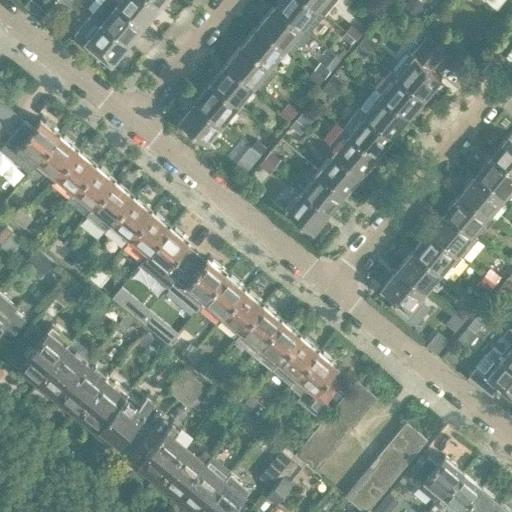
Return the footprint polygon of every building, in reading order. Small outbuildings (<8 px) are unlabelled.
[(35,0),(28,0),(26,3),(35,11),(41,4),(35,0)] [(144,22),(117,0),(101,0),(92,12),(128,41),(144,22)] [(160,4),(155,0),(117,0),(144,22),(160,4)] [(311,0),(277,0),(276,2),(303,24),(318,6),(311,0)] [(311,0),(318,6),(325,12),(335,0),(311,0)] [(310,30),(303,24),(276,2),(260,22),(287,44),(293,50),(310,30)] [(128,41),(92,12),(75,31),(76,36),(86,45),(89,42),(112,61),(128,41)] [(260,22),(244,41),(271,63),(287,44),(260,22)] [(352,23),(347,30),(356,38),(362,31),(352,23)] [(356,38),(347,30),(342,37),(351,44),(356,38)] [(428,32),(420,42),(440,58),(448,49),(428,32)] [(375,42),(366,35),(360,41),(370,49),(375,42)] [(244,41),(228,60),(255,82),(271,63),(244,41)] [(370,49),(360,41),(355,47),(364,55),(370,49)] [(414,54),(399,72),(425,95),(442,75),(433,68),(440,58),(420,42),(412,52),(414,54)] [(228,60),(213,78),(240,100),(255,82),(228,60)] [(321,62),(315,68),(325,76),(330,69),(321,62)] [(425,95),(399,72),(392,67),(376,86),(410,114),(425,95)] [(325,76),(315,68),(310,75),(319,83),(325,76)] [(343,81),(334,73),(328,79),(338,87),(343,81)] [(213,78),(196,98),(223,120),(240,100),(213,78)] [(338,87),(328,79),(323,86),(333,94),(338,87)] [(410,114),(376,86),(360,106),(393,133),(410,114)] [(0,98),(0,112),(9,120),(16,112),(0,98)] [(206,140),(223,120),(196,98),(180,118),(206,140)] [(288,101),(284,106),(293,114),(298,109),(288,101)] [(293,114),(284,106),(279,112),(289,120),(293,114)] [(393,133),(360,106),(344,124),(378,152),(393,133)] [(312,119),(302,111),(297,117),(306,125),(312,119)] [(0,112),(0,128),(1,129),(9,120),(0,112)] [(7,138),(36,162),(60,133),(53,127),(54,125),(46,119),(45,120),(41,116),(33,126),(24,118),(7,138)] [(306,125),(297,117),(292,124),(301,132),(306,125)] [(378,152),(344,124),(328,143),(335,149),(362,171),(378,152)] [(511,133),(510,132),(493,151),(511,167),(511,133)] [(63,135),(60,133),(36,162),(54,177),(78,148),(71,142),(72,141),(64,134),(63,135)] [(257,138),(252,145),(261,152),(266,146),(257,138)] [(82,151),(78,148),(54,177),(72,193),(97,163),(90,157),(91,156),(83,149),(82,151)] [(362,171),(335,149),(320,168),(346,190),(362,171)] [(270,151),(266,156),(275,164),(280,159),(270,151)] [(511,167),(493,151),(478,170),(505,194),(509,197),(511,193),(511,167)] [(275,164),(266,156),(260,162),(270,170),(275,164)] [(100,166),(97,163),(72,193),(91,208),(115,179),(108,173),(109,171),(101,165),(100,166)] [(346,190),(320,168),(303,187),(330,210),(346,190)] [(478,170),(461,190),(489,213),(505,194),(478,170)] [(119,182),(115,179),(91,208),(87,213),(106,228),(110,224),(134,194),(126,188),(128,187),(120,180),(119,182)] [(330,210),(303,187),(287,207),(313,230),(330,210)] [(461,190),(446,208),(474,231),(482,222),(487,226),(494,217),(489,213),(461,190)] [(137,197),(134,194),(110,224),(128,239),(152,210),(145,203),(146,202),(138,196),(137,197)] [(20,206),(12,215),(18,220),(26,211),(20,206)] [(446,208),(430,228),(457,251),(474,231),(446,208)] [(155,212),(152,210),(128,239),(146,254),(171,225),(163,219),(164,217),(157,211),(155,212)] [(26,211),(18,220),(24,225),(32,216),(26,211)] [(0,232),(0,233),(5,237),(12,228),(7,224),(0,232)] [(174,228),(171,225),(146,254),(175,278),(191,258),(182,250),(190,241),(182,234),(183,233),(175,226),(174,228)] [(21,235),(18,233),(12,228),(5,237),(0,243),(9,250),(21,235)] [(462,255),(457,251),(430,228),(414,247),(442,270),(447,274),(462,255)] [(57,237),(49,246),(55,251),(63,242),(57,237)] [(63,242),(55,251),(62,256),(69,247),(63,242)] [(53,260),(35,247),(26,257),(44,271),(53,260)] [(414,247),(398,266),(426,289),(442,270),(414,247)] [(196,309),(227,272),(220,266),(221,264),(213,258),(212,259),(208,256),(200,265),(191,258),(175,278),(168,285),(196,309)] [(96,265),(88,275),(94,280),(102,270),(96,265)] [(398,266),(381,286),(382,287),(382,286),(395,297),(390,303),(408,318),(424,299),(421,296),(426,289),(398,266)] [(499,275),(490,268),(485,274),(494,281),(499,275)] [(102,270),(94,280),(100,285),(108,276),(102,270)] [(230,275),(227,272),(203,301),(221,317),(246,288),(238,281),(239,280),(231,273),(230,275)] [(494,281),(485,274),(480,280),(489,288),(494,281)] [(71,275),(55,294),(64,302),(80,283),(71,275)] [(511,284),(511,280),(507,277),(500,286),(507,292),(511,284)] [(507,292),(500,286),(494,292),(501,298),(507,292)] [(249,290),(246,288),(221,317),(240,332),(264,303),(256,296),(258,295),(250,289),(249,290)] [(0,330),(9,337),(26,317),(28,319),(35,310),(29,306),(22,315),(15,308),(17,305),(0,290),(0,330)] [(267,305),(264,303),(240,332),(258,347),(283,318),(275,312),(276,310),(268,304),(267,305)] [(458,306),(453,312),(462,320),(467,313),(458,306)] [(94,326),(105,313),(98,307),(87,321),(94,326)] [(462,320),(453,312),(448,318),(457,326),(462,320)] [(484,318),(477,312),(468,324),(475,329),(484,318)] [(125,328),(133,318),(126,313),(118,322),(125,328)] [(286,321),(283,318),(258,347),(277,363),(301,333),(293,327),(295,326),(287,319),(286,321)] [(34,321),(25,331),(37,341),(46,331),(34,321)] [(38,377),(66,344),(68,341),(58,332),(60,329),(52,323),(20,362),(28,369),(26,372),(36,380),(38,377)] [(511,328),(509,326),(503,333),(511,340),(511,343),(504,354),(511,360),(511,328)] [(146,345),(154,335),(146,329),(138,339),(146,345)] [(304,336),(301,333),(277,363),(295,378),(320,349),(312,343),(313,341),(305,335),(304,336)] [(189,342),(182,351),(188,357),(196,347),(189,342)] [(66,344),(38,377),(48,385),(45,388),(55,396),(58,393),(85,360),(88,357),(76,347),(74,350),(66,344)] [(511,360),(504,354),(493,345),(487,352),(494,358),(484,370),(477,364),(469,374),(493,394),(500,385),(511,394),(511,360)] [(196,347),(188,357),(194,362),(202,352),(196,347)] [(340,381),(331,374),(339,365),(330,358),(331,357),(324,350),(322,351),(320,349),(295,378),(290,384),(301,393),(297,397),(315,411),(323,401),(340,381)] [(85,360),(58,393),(67,401),(65,404),(75,413),(78,410),(105,376),(108,373),(96,364),(93,367),(85,360)] [(179,395),(194,376),(198,371),(189,364),(169,387),(179,395)] [(227,373),(219,382),(225,387),(233,378),(227,373)] [(105,376),(78,410),(87,417),(84,420),(94,429),(97,426),(127,389),(115,380),(113,383),(105,376)] [(194,376),(179,395),(188,402),(203,384),(194,376)] [(233,378),(225,387),(231,392),(239,383),(233,378)] [(376,396),(356,379),(348,388),(368,405),(376,396)] [(368,405),(348,388),(341,397),(360,414),(368,405)] [(127,389),(97,426),(111,437),(112,436),(119,441),(153,401),(145,394),(140,400),(127,389)] [(251,393),(243,403),(250,408),(258,399),(251,393)] [(360,414),(341,397),(333,407),(353,423),(360,414)] [(353,423),(333,407),(325,416),(345,433),(353,423)] [(345,433),(325,416),(317,425),(337,442),(345,433)] [(146,472),(157,481),(186,445),(174,435),(179,429),(171,422),(140,461),(149,468),(146,472)] [(407,422),(399,430),(419,447),(427,438),(407,422)] [(337,442),(317,425),(310,434),(330,451),(337,442)] [(399,430),(391,440),(411,456),(419,447),(399,430)] [(330,451),(310,434),(302,443),(322,460),(330,451)] [(391,440),(383,449),(403,466),(411,456),(391,440)] [(322,460),(302,443),(295,452),(315,469),(322,460)] [(186,445),(157,481),(168,490),(171,486),(179,494),(212,454),(205,447),(198,455),(186,445)] [(441,497),(464,469),(445,453),(444,454),(435,446),(428,455),(410,477),(420,485),(421,484),(439,499),(441,497)] [(267,468),(276,475),(291,457),(282,449),(267,468)] [(383,449),(376,458),(396,475),(403,466),(383,449)] [(212,454),(179,494),(188,500),(185,504),(195,511),(196,511),(225,477),(213,467),(219,459),(212,454)] [(291,457),(276,475),(279,478),(267,494),(276,502),(293,481),(289,478),(300,464),(291,457)] [(376,458),(368,468),(388,484),(396,475),(376,458)] [(368,468),(360,477),(380,493),(388,484),(368,468)] [(482,485),(464,469),(441,497),(460,511),(482,485)] [(225,477),(196,511),(229,511),(250,487),(242,481),(237,487),(225,477)] [(360,477),(353,486),(372,503),(380,493),(360,477)] [(491,511),(501,500),(482,485),(460,511),(459,511),(491,511)] [(353,486),(346,494),(366,511),(372,503),(353,486)] [(383,499),(375,508),(380,511),(387,511),(392,507),(383,499)] [(511,511),(511,509),(501,500),(491,511),(511,511)]
